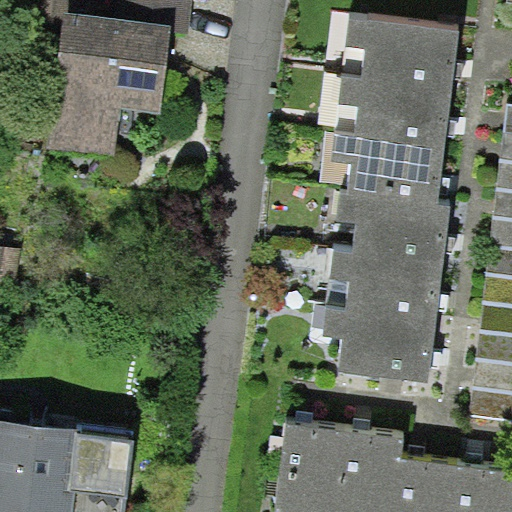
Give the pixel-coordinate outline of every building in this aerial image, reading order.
[(189,33),(190,0),(118,0),(116,18),(72,13),(73,0),(26,0),(24,20),(62,24),(45,149),(115,155),(122,107),(160,114),(168,30),(189,33)] [(365,12),(358,70),(448,81),(456,23),(365,12)] [(358,70),(351,129),(441,140),(448,81),(358,70)] [(511,101),(503,100),(500,129),(511,130),(511,101)] [(351,129),(344,187),(356,189),(434,198),(441,140),(351,129)] [(511,130),(500,129),(496,157),(511,159),(511,130)] [(511,159),(496,157),(493,186),(511,188),(511,159)] [(511,188),(493,186),(489,214),(511,217),(511,188)] [(356,189),(349,247),(439,258),(447,200),(434,198),(356,189)] [(511,217),(489,214),(486,243),(511,246),(511,217)] [(511,246),(486,243),(482,272),(511,275),(511,246)] [(349,247),(342,305),(432,316),(439,258),(349,247)] [(511,275),(482,272),(479,300),(511,304),(511,275)] [(511,304),(479,300),(475,329),(511,333),(511,304)] [(342,305),(335,364),(425,375),(432,316),(342,305)] [(511,333),(475,329),(471,357),(511,362),(511,333)] [(511,362),(471,357),(468,386),(511,391),(511,362)] [(511,391),(468,386),(464,414),(511,420),(511,391)] [(328,511),(340,425),(281,418),(271,506),(319,511),(328,511)] [(74,430),(0,421),(0,505),(53,511),(120,511),(130,431),(75,424),(74,430)] [(398,432),(340,425),(328,511),(388,511),(395,453),(398,432)] [(447,511),(453,460),(395,453),(388,511),(447,511)] [(506,511),(511,467),(453,460),(447,511),(506,511)]
